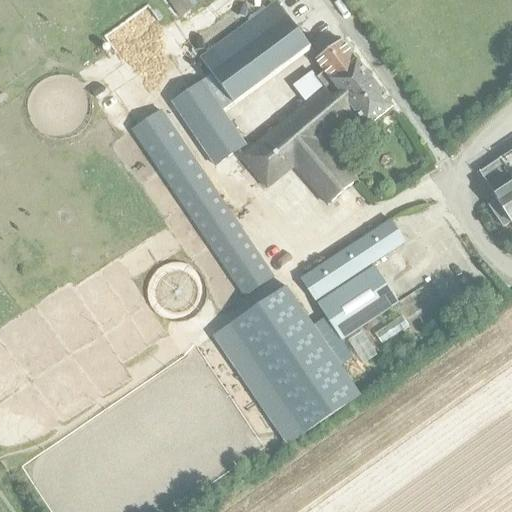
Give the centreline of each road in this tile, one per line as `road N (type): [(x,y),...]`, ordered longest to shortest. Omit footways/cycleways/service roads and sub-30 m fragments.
road 1 (unknown): [(294,273),(0,461)]
road 2 (unknown): [(447,195),(418,199),(304,251),(267,235),(237,191)]
road 3 (unknown): [(447,195),(362,54),(336,29),(301,16)]
